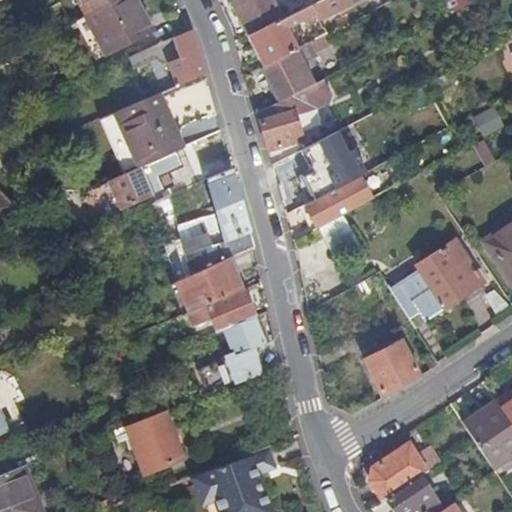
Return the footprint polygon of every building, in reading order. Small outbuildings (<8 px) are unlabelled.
[(78,0),(85,14),(88,13),(113,0),(78,0)] [(113,0),(88,13),(97,29),(94,31),(106,53),(152,29),(136,0),(113,0)] [(247,35),(282,18),(272,0),(230,0),(247,35)] [(318,0),(282,19),(282,18),(247,35),(262,65),(296,48),(287,27),(305,18),(308,24),(354,0),(318,0)] [(372,10),(390,1),(389,0),(369,0),(367,1),(372,10)] [(471,2),(470,0),(443,0),(450,13),(471,2)] [(262,65),(263,67),(279,101),(314,83),(306,68),(350,46),(340,26),(326,34),(296,48),(262,65)] [(172,37),(128,57),(134,68),(165,54),(174,77),(169,80),(172,86),(204,72),(197,50),(191,29),(172,37)] [(265,141),(267,150),(298,140),(301,139),(299,131),(315,125),(318,119),(315,110),(327,104),(329,96),(321,80),(314,83),(279,101),(256,113),(258,119),(265,141)] [(160,156),(183,146),(164,102),(159,103),(155,94),(119,110),(123,119),(118,122),(138,166),(138,165),(160,156)] [(479,138),(501,127),(491,107),(470,117),(479,138)] [(125,172),(138,166),(118,122),(123,119),(119,110),(101,118),(125,172)] [(189,158),(183,146),(160,156),(165,168),(189,158)] [(283,166),(303,203),(337,185),(317,148),(283,166)] [(86,189),(89,194),(111,185),(121,207),(151,194),(138,165),(138,166),(125,172),(86,189)] [(231,167),(207,178),(217,211),(224,238),(250,229),(242,202),(232,167),(231,167)] [(337,185),(303,203),(316,228),(371,198),(359,174),(337,185)] [(0,216),(13,204),(0,190),(0,216)] [(303,203),(298,206),(311,231),(316,228),(303,203)] [(208,232),(209,232),(221,234),(214,212),(200,216),(203,224),(205,223),(208,232)] [(511,222),(484,241),(511,283),(511,222)] [(212,242),(209,232),(208,232),(183,243),(192,272),(229,256),(254,245),(254,244),(250,229),(224,238),(212,242)] [(456,240),(418,265),(445,307),(456,299),(461,305),(487,288),(456,240)] [(183,276),(177,279),(189,310),(207,303),(243,288),(229,256),(192,272),(183,276)] [(207,303),(217,330),(224,327),(255,315),(244,288),(243,288),(207,303)] [(223,354),(235,382),(260,372),(255,345),(255,343),(265,339),(255,315),(224,327),(233,350),(223,354)] [(220,339),(217,330),(198,337),(202,347),(220,339)] [(407,384),(419,375),(402,338),(399,340),(400,341),(387,347),(386,347),(363,358),(381,398),(407,384)] [(511,389),(510,388),(495,399),(496,400),(494,401),(511,428),(511,389)] [(511,451),(511,428),(494,401),(462,422),(474,439),(491,466),(511,451)] [(164,409),(119,427),(123,439),(132,437),(144,471),(182,457),(164,409)] [(100,434),(105,432),(102,425),(50,446),(53,453),(68,447),(100,434)] [(267,446),(269,446),(264,430),(239,439),(245,454),(267,446)] [(427,471),(415,452),(408,442),(371,467),(368,479),(383,500),(386,498),(421,475),(427,471)] [(190,475),(198,498),(206,502),(213,499),(217,511),(270,511),(257,473),(275,466),(267,446),(245,454),(192,474),(190,475)] [(423,447),(415,452),(427,471),(435,465),(423,447)] [(42,511),(24,464),(0,473),(0,511),(42,511)] [(421,475),(386,498),(395,511),(422,511),(438,502),(421,475)] [(456,511),(451,503),(436,511),(456,511)]
